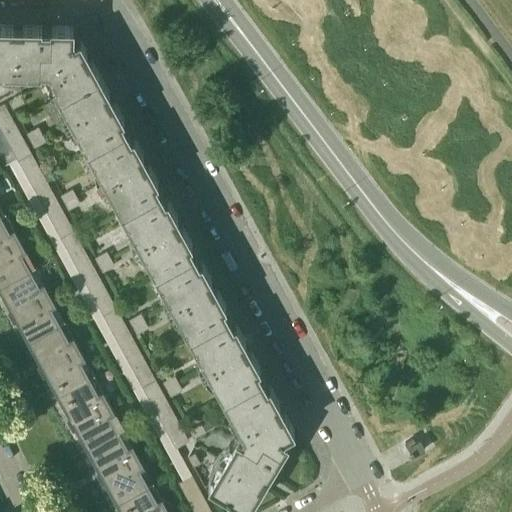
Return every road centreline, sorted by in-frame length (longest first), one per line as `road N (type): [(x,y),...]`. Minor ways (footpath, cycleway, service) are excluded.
road 1 (residential): [(90,0),(108,13),(358,473),(294,511)]
road 2 (tertiary): [(442,277),(382,219),(215,0)]
